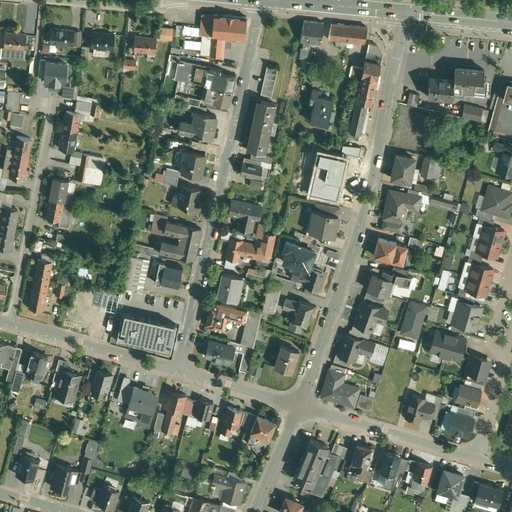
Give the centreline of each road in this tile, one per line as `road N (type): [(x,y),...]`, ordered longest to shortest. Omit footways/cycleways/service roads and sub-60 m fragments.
road 1 (residential): [(299,407),(358,232),(404,12)]
road 2 (residential): [(179,371),(259,0)]
road 3 (residential): [(11,323),(44,106)]
road 4 (residential): [(299,407),(478,457)]
road 5 (residential): [(11,323),(179,371)]
road 6 (secondary): [(404,12),(263,0)]
road 7 (residential): [(179,371),(299,407)]
